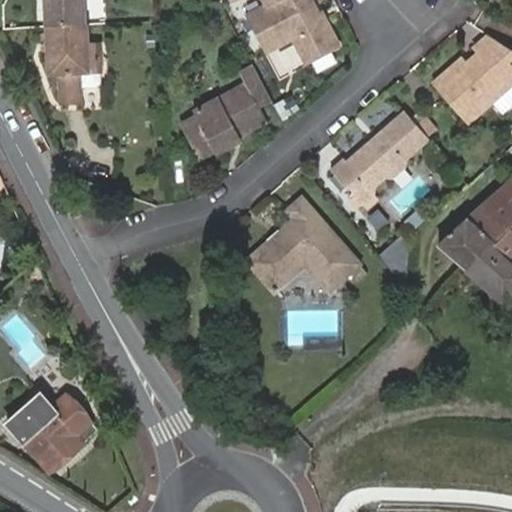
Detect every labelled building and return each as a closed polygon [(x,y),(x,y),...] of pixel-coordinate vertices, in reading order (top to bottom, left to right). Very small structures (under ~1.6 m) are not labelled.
[(52,0),(53,25),(93,23),(91,0),(52,0)] [(329,28),(322,14),(316,2),(313,3),(311,0),(270,0),(274,6),(254,16),(274,52),(298,39),(313,64),(319,60),(336,51),(342,48),(332,26),(329,28)] [(325,12),(322,14),(329,28),(332,26),(325,12)] [(93,23),(53,25),(54,32),(54,49),(55,74),(64,74),(65,103),(85,103),(84,87),(84,72),(104,72),(107,72),(106,43),(96,43),(95,23),(93,23)] [(511,87),(511,45),(494,34),(477,50),(482,55),(470,66),(463,72),(451,72),(437,85),(472,123),(511,87)] [(319,60),(325,72),(343,63),(336,51),(319,60)] [(463,72),(470,66),(465,60),(451,72),(463,72)] [(267,111),(279,105),(258,64),(245,71),(251,84),(198,110),(200,113),(187,119),(206,157),(219,151),(221,154),(247,140),(246,138),(273,123),(267,111)] [(104,84),(104,72),(84,72),(84,87),(100,87),(104,84)] [(435,140),(412,113),(381,139),(384,143),(378,148),(375,145),(354,163),(350,159),(337,171),(359,197),(370,188),(381,186),(390,178),(398,178),(410,168),(412,159),(435,140)] [(384,143),(381,139),(375,145),(378,148),(384,143)] [(511,181),(444,244),(504,303),(502,307),(511,319),(511,181)] [(382,194),(381,186),(370,188),(359,197),(367,207),(382,194)] [(277,244),(276,242),(255,260),(281,290),(311,265),(335,291),(364,266),(307,200),(292,212),(300,221),(284,235),(285,237),(277,244)] [(273,239),(276,242),(277,244),(285,237),(284,235),(281,232),(273,239)] [(386,258),(414,290),(419,248),(409,238),(386,258)] [(55,409),(44,398),(13,426),(54,471),(85,444),(83,442),(96,430),(68,397),(55,409)]
